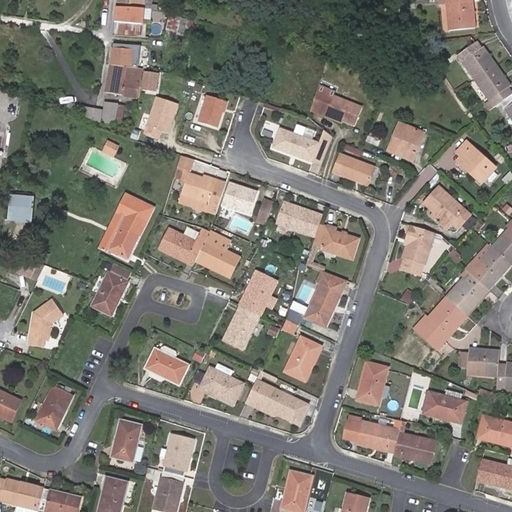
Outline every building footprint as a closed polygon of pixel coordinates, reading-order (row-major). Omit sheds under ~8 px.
[(145,10),(158,11),(159,6),(152,5),(144,5),(144,0),(118,0),(118,7),(145,10)] [(468,0),(438,0),(439,5),(447,5),(449,32),(475,29),(473,2),(468,3),(468,0)] [(115,35),(142,37),(144,25),(147,25),(148,20),(144,20),(145,10),(118,7),(115,35)] [(193,37),(197,23),(182,18),(175,39),(187,43),(189,36),(193,37)] [(429,32),(414,33),(415,42),(429,41),(429,32)] [(458,56),(475,80),(497,65),(484,47),(480,50),(476,44),(458,56)] [(111,65),(133,68),(133,62),(138,62),(139,55),(134,55),(135,50),(133,50),(133,46),(114,45),(111,65)] [(133,68),(111,65),(107,94),(138,98),(143,69),(137,68),(133,68)] [(497,65),(475,80),(491,102),(485,106),(489,112),(501,104),(511,95),(508,89),(511,86),(497,65)] [(159,74),(145,72),(143,91),(156,93),(159,74)] [(317,90),(334,97),(335,92),(318,86),(317,90)] [(334,97),(317,90),(311,111),(326,117),(327,114),(334,97)] [(511,95),(501,104),(511,119),(511,95)] [(217,129),(225,102),(208,97),(200,123),(217,129)] [(343,120),(356,126),(363,108),(334,97),(327,114),(343,120)] [(163,133),(164,133),(170,118),(173,119),(179,105),(159,98),(145,135),(160,140),(163,133)] [(281,108),(266,103),(264,109),(279,115),(281,108)] [(118,106),(105,104),(103,118),(107,124),(115,125),(118,106)] [(125,107),(118,106),(115,125),(122,126),(125,107)] [(87,121),(95,122),(96,110),(88,109),(87,121)] [(343,120),(327,114),(326,117),(342,123),(343,120)] [(164,133),(168,134),(173,119),(170,118),(164,133)] [(400,124),(389,151),(413,161),(417,153),(412,151),(417,139),(421,141),(424,134),(400,124)] [(319,145),(281,130),(275,148),(322,166),(332,138),(324,131),(319,145)] [(107,148),(118,153),(121,148),(110,142),(107,148)] [(457,153),(461,157),(472,146),(467,142),(457,153)] [(362,158),(364,150),(346,146),(343,154),(362,158)] [(472,146),(461,157),(458,161),(469,171),(470,169),(477,175),(475,177),(483,184),(496,169),(472,146)] [(116,158),(118,153),(107,148),(105,152),(116,158)] [(369,186),(376,169),(339,155),(332,172),(369,186)] [(185,183),(188,175),(191,175),(195,162),(181,157),(174,179),(185,183)] [(442,176),(439,173),(427,185),(431,188),(442,176)] [(511,184),(511,174),(510,173),(503,181),(510,187),(511,184)] [(216,216),(227,183),(218,180),(216,184),(203,180),(191,175),(188,175),(185,183),(181,195),(195,200),(205,203),(202,211),(216,216)] [(216,184),(218,180),(205,175),(203,180),(216,184)] [(254,215),(262,192),(233,182),(225,206),(254,215)] [(456,221),(461,226),(471,215),(440,187),(424,203),(434,212),(432,215),(436,219),(438,216),(443,221),(450,227),(454,223),(456,221)] [(128,261),(152,213),(154,209),(127,195),(117,214),(125,218),(109,251),(128,261)] [(33,198),(13,197),(11,221),(31,223),(33,198)] [(193,208),(202,211),(205,203),(195,200),(193,208)] [(258,222),(266,224),(274,204),(265,201),(258,222)] [(314,236),(321,217),(285,204),(279,223),(314,236)] [(117,214),(100,249),(107,253),(109,251),(125,218),(117,214)] [(450,227),(443,221),(440,223),(447,230),(450,227)] [(323,272),(325,273),(327,267),(313,262),(325,227),(320,225),(306,265),(323,272)] [(511,225),(493,248),(511,265),(511,225)] [(353,259),(359,240),(336,233),(337,229),(328,226),(321,249),(353,259)] [(437,234),(411,226),(408,235),(411,236),(407,247),(400,268),(401,269),(398,280),(419,287),(422,276),(423,276),(437,234)] [(206,241),(211,232),(204,229),(201,234),(188,227),(183,237),(170,230),(160,249),(194,266),(196,261),(206,241)] [(230,277),(240,258),(227,251),(232,242),(211,232),(206,241),(196,261),(230,277)] [(470,273),(493,248),(488,244),(466,269),(470,273)] [(493,248),(470,273),(486,288),(491,281),(495,285),(511,265),(493,248)] [(454,250),(450,255),(459,263),(463,259),(454,250)] [(18,273),(26,277),(32,261),(27,259),(24,258),(18,273)] [(46,267),(32,261),(26,277),(38,282),(46,267)] [(114,264),(109,274),(127,282),(132,273),(114,264)] [(470,273),(466,269),(460,275),(465,279),(470,273)] [(258,272),(241,306),(260,316),(277,282),(258,272)] [(325,273),(323,272),(318,282),(322,284),(305,318),(325,328),(342,294),(340,293),(346,281),(325,273)] [(486,288),(470,273),(465,279),(448,298),(448,299),(467,316),(484,296),(481,293),(486,288)] [(93,307),(104,312),(112,317),(129,283),(127,282),(109,274),(93,307)] [(439,283),(433,277),(429,281),(443,293),(445,291),(437,285),(439,283)] [(343,295),(349,282),(346,281),(340,293),(342,294),(343,295)] [(481,293),(484,296),(490,291),(486,288),(481,293)] [(411,305),(416,297),(407,292),(403,301),(411,305)] [(467,316),(448,299),(430,319),(426,315),(414,328),(438,350),(445,341),(442,338),(446,333),(450,336),(467,316)] [(65,317),(53,301),(42,310),(41,312),(39,313),(38,312),(34,315),(30,348),(45,350),(46,343),(50,344),(52,326),(65,317)] [(260,316),(241,306),(224,341),(243,350),(260,316)] [(299,325),(288,320),(283,330),(294,335),(299,325)] [(268,334),(278,339),(282,330),(272,325),(268,334)] [(442,338),(445,341),(450,336),(446,333),(442,338)] [(323,348),(302,338),(285,372),(306,382),(323,348)] [(156,349),(146,369),(183,388),(193,368),(177,360),(179,356),(178,353),(167,348),(164,349),(163,352),(156,349)] [(500,352),(478,349),(477,354),(470,353),(468,374),(498,377),(499,368),(499,364),(500,352)] [(357,400),(372,404),(378,406),(388,369),(367,363),(357,400)] [(498,377),(497,391),(511,392),(511,364),(507,364),(507,369),(499,368),(498,377)] [(244,385),(211,368),(201,387),(235,404),(244,385)] [(257,377),(260,372),(254,369),(251,374),(257,377)] [(201,372),(196,383),(201,386),(207,374),(201,372)] [(424,376),(415,374),(413,383),(421,385),(424,376)] [(298,425),(308,405),(266,385),(258,381),(246,404),(257,409),(259,406),(298,425)] [(50,396),(70,403),(73,397),(54,388),(50,396)] [(496,403),(496,395),(481,389),(478,396),(496,403)] [(475,394),(466,390),(464,395),(476,400),(475,394)] [(0,391),(0,415),(11,421),(21,402),(0,391)] [(467,403),(431,393),(425,414),(461,423),(467,403)] [(56,431),(70,403),(50,396),(38,421),(56,431)] [(368,405),(362,404),(360,410),(367,412),(368,405)] [(259,406),(257,409),(275,417),(277,414),(259,406)] [(511,425),(485,418),(480,438),(511,446),(511,425)] [(359,444),(396,453),(403,421),(397,420),(394,431),(363,424),(359,444)] [(138,442),(139,438),(141,426),(121,421),(112,457),(133,462),(138,442)] [(403,421),(396,453),(395,456),(431,464),(436,443),(405,435),(408,423),(403,421)] [(193,442),(173,437),(170,450),(162,449),(160,457),(167,459),(164,473),(185,478),(193,442)] [(144,443),(138,442),(133,461),(140,462),(144,443)] [(511,490),(511,461),(510,461),(508,468),(493,464),(488,484),(511,490)] [(304,511),(312,477),(292,472),(281,511),(304,511)] [(176,511),(185,478),(164,473),(155,510),(164,511),(176,511)] [(0,500),(17,505),(40,511),(45,489),(8,480),(0,478),(0,500)] [(121,511),(128,483),(107,478),(98,511),(121,511)] [(78,511),(82,498),(45,489),(40,511),(39,511),(78,511)] [(343,511),(365,511),(368,500),(348,495),(343,511)]
